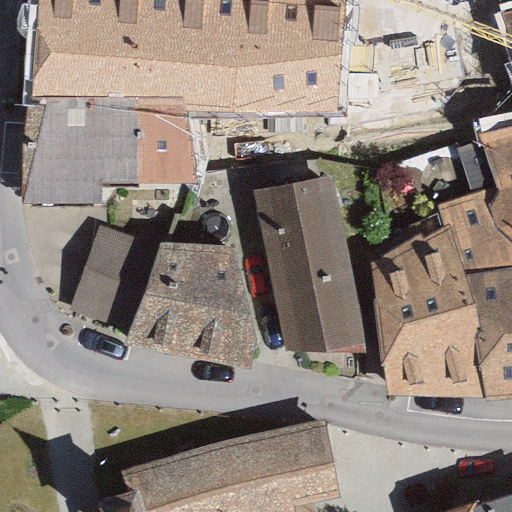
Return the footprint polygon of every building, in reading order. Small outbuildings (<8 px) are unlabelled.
[(340,0),(39,0),(30,180),(175,187),(179,110),(335,118),(340,0)] [(373,263),(391,388),(511,386),(511,12),(456,30),(498,185),(443,203),(373,263)] [(335,173),(262,185),(286,355),(373,344),(335,173)] [(232,247),(98,230),(69,316),(255,358),(232,247)] [(310,423),(102,478),(111,511),(298,511),(294,495),(327,484),(310,423)] [(511,511),(511,481),(423,509),(424,511),(511,511)]
